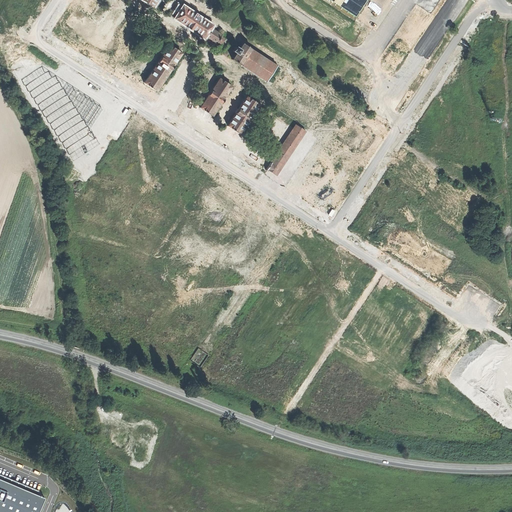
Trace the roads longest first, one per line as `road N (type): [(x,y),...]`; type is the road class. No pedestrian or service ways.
road 1 (secondary): [(0,334),(344,452),(436,467),(511,468)]
road 2 (unclassified): [(57,0),(40,32),(53,46),(287,206)]
